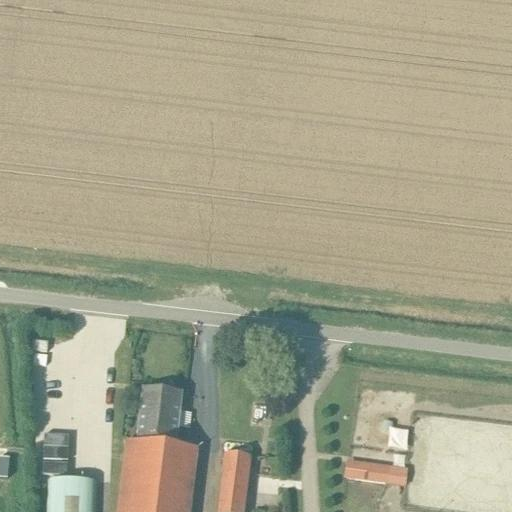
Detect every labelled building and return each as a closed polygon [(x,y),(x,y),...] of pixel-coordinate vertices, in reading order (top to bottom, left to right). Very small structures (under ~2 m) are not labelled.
[(175,448),(182,395),(141,390),(135,443),(126,442),(117,511),(189,511),(196,451),(175,448)] [(43,434),(42,447),(67,448),(68,435),(43,434)] [(42,448),(42,461),(67,462),(67,449),(42,448)] [(243,511),(250,459),(237,457),(224,455),(216,511),(243,511)] [(386,486),(388,469),(346,463),(344,481),(386,486)] [(42,464),(42,476),(66,477),(67,464),(42,464)] [(48,480),(46,511),(95,511),(96,482),(71,481),(48,480)]
